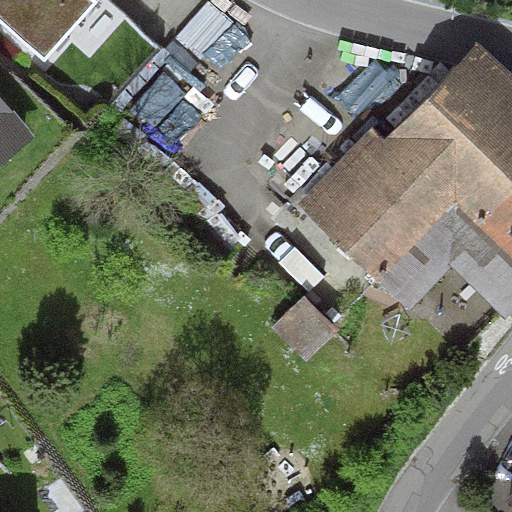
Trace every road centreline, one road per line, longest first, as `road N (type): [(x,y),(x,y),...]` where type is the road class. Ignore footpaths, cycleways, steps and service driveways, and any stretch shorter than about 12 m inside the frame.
road 1 (residential): [(511,39),(311,0)]
road 2 (residential): [(403,511),(511,367)]
